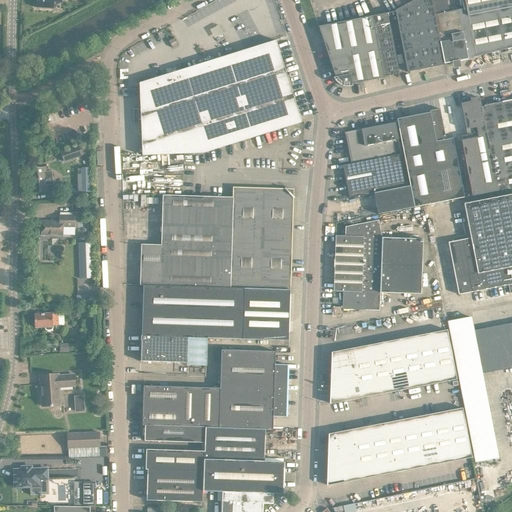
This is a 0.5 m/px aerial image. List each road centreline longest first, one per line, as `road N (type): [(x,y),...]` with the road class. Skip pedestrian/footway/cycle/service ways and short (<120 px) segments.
road 1 (unclassified): [(122,511),(110,51),(203,0)]
road 2 (unclassified): [(0,424),(13,371),(17,0)]
road 3 (unclassified): [(312,348),(325,113)]
road 4 (unclassified): [(325,113),(511,67)]
road 5 (unclassified): [(305,499),(468,467)]
road 6 (unclassified): [(309,423),(457,395)]
road 7 (unknown): [(431,210),(448,294),(465,302),(511,299)]
road 8 (unclassified): [(312,348),(442,322)]
